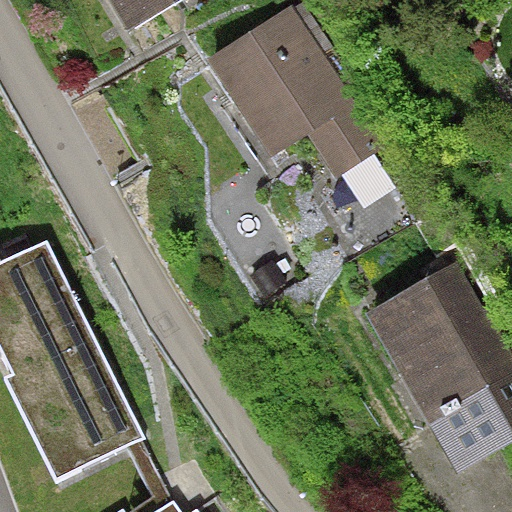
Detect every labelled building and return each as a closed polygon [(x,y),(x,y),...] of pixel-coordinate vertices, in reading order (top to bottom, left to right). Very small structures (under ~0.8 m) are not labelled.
[(92,0),(116,41),(187,0),(92,0)] [(290,7),(195,69),(262,170),(305,141),(331,180),(381,147),(290,7)] [(42,249),(0,269),(0,378),(4,386),(0,387),(0,405),(46,497),(125,457),(142,448),(42,249)] [(511,357),(456,267),(359,326),(455,484),(511,449),(511,357)] [(172,511),(142,448),(125,457),(146,506),(135,511),(226,511),(218,500),(200,511),(172,511)]
